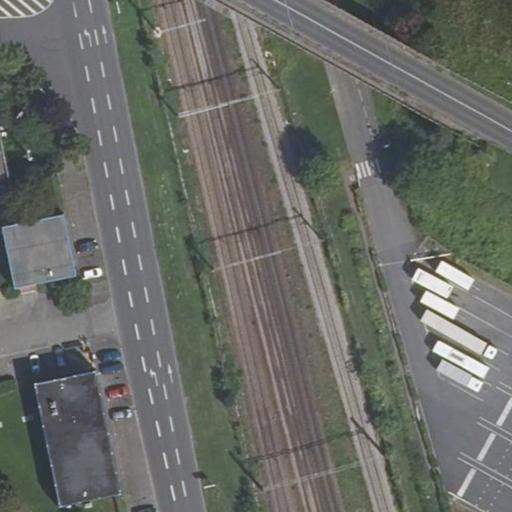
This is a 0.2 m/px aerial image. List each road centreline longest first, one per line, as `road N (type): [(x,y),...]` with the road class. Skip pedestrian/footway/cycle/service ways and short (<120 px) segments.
road 1 (residential): [(90,45),(183,511)]
road 2 (tertiary): [(274,0),(511,132)]
road 3 (unclassified): [(322,0),(370,169)]
